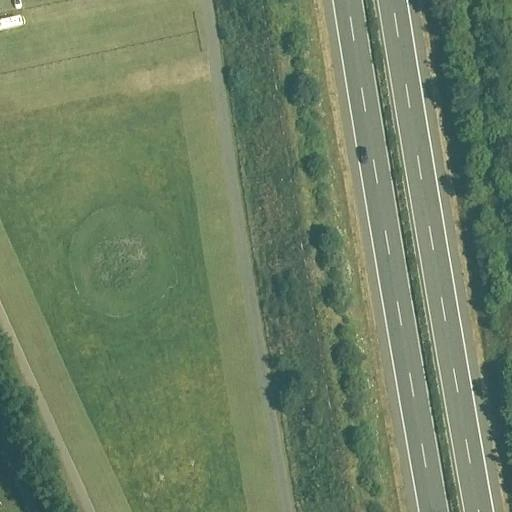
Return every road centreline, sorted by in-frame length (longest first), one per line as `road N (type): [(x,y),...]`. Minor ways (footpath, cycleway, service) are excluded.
road 1 (motorway): [(350,0),(435,511)]
road 2 (motorway): [(479,511),(395,0)]
